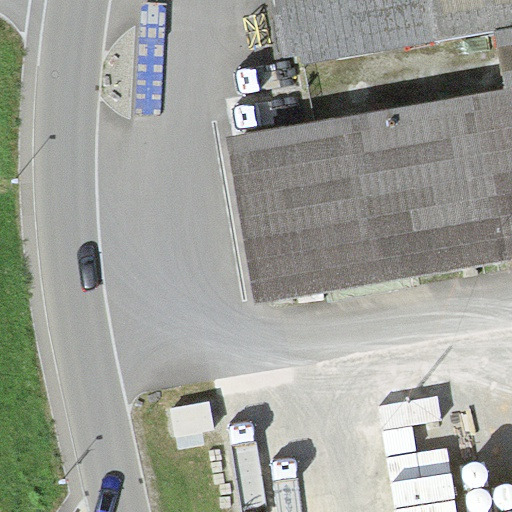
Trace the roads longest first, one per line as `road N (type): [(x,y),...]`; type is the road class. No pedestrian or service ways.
road 1 (tertiary): [(122,511),(67,258),(61,128),(74,0)]
road 2 (unknown): [(88,368),(511,299)]
